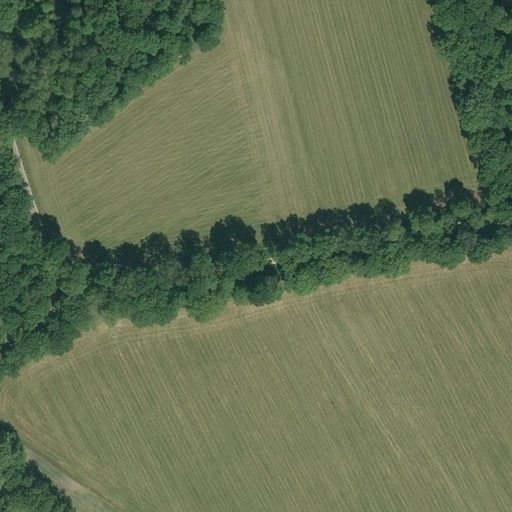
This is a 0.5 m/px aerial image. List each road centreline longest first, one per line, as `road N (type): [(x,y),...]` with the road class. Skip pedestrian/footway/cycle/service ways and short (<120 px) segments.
road 1 (track): [(511,221),(85,293)]
road 2 (unclassified): [(54,270),(0,103)]
